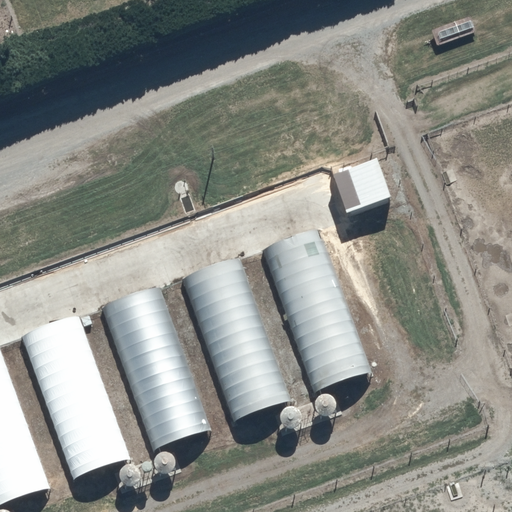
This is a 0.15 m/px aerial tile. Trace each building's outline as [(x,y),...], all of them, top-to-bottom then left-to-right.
[(339,177),(350,211),(387,199),(376,165),(339,177)] [(316,399),(372,379),(321,234),(264,254),(316,399)] [(184,283),(235,428),(293,408),(241,263),(184,283)] [(103,312),(155,457),(213,436),(161,291),(103,312)] [(23,341),(75,486),(132,466),(80,321),(23,341)] [(0,511),(2,511),(52,494),(0,352),(0,511)] [(329,405),(324,406),(320,409),(318,413),(317,418),(319,422),(323,425),(327,427),(332,426),(336,423),(338,419),(339,414),(337,410),(333,407),(329,405)] [(294,417),(289,418),(285,421),(283,425),(283,430),(284,434),(288,437),(292,439),(297,438),(301,435),(304,431),(304,426),(302,422),(299,419),(294,417)] [(168,463),(164,463),(160,466),(157,470),(157,475),(159,479),(162,482),(167,484),(171,483),(175,480),(178,476),(178,472),(176,467),(173,464),(168,463)] [(133,474),(129,475),(125,478),(122,482),(122,487),(124,491),(127,494),(132,496),(136,495),(140,492),(143,488),(143,483),(141,479),(138,476),(133,474)]
